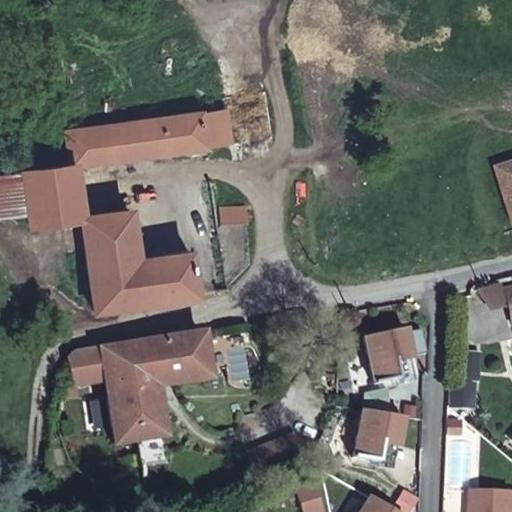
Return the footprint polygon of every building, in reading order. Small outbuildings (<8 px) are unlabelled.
[(225,107),(168,114),(157,116),(161,152),(182,149),(230,143),(225,107)] [(109,122),(113,158),(161,152),(157,116),(126,120),(109,122)] [(29,224),(79,216),(73,174),(81,172),(80,162),(113,158),(109,122),(66,127),(71,160),(21,168),(26,199),(27,207),(29,224)] [(511,158),(495,164),(502,186),(511,218),(511,217),(511,158)] [(0,180),(19,207),(27,207),(26,199),(21,168),(0,171),(0,180)] [(79,216),(94,309),(146,301),(195,293),(188,249),(135,257),(127,209),(79,216)] [(156,385),(208,377),(202,331),(77,351),(67,361),(71,384),(92,381),(91,373),(102,371),(104,379),(114,443),(164,435),(156,385)] [(91,373),(92,381),(104,379),(102,371),(91,373)] [(125,483),(125,511),(176,511),(176,482),(125,483)] [(511,511),(511,485),(475,483),(473,511),(511,511)]
